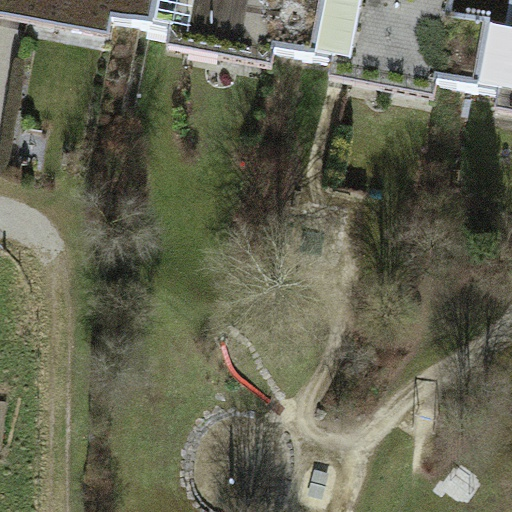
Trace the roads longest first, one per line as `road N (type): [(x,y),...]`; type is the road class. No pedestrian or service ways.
road 1 (track): [(62,511),(66,303),(59,255),(37,228),(0,215)]
road 2 (track): [(511,325),(405,402),(367,442),(347,511)]
